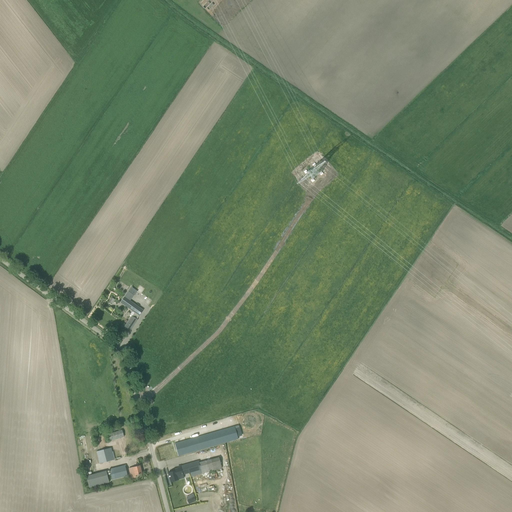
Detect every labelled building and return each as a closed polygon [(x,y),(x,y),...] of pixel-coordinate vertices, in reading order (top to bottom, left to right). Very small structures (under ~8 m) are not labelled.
[(134,295),(137,291),(131,287),(128,291),(134,295)] [(134,312),(128,322),(125,327),(130,330),(143,310),(130,301),(125,297),(120,303),(134,312)] [(253,426),(256,418),(248,415),(245,423),(253,426)] [(234,426),(175,444),(178,456),(238,439),(234,426)] [(108,435),(110,441),(124,437),(122,430),(108,435)] [(111,448),(107,449),(96,452),(99,464),(114,460),(111,448)] [(198,461),(180,466),(180,468),(182,473),(182,475),(195,471),(201,470),(202,474),(222,468),(219,457),(199,463),(198,461)] [(140,465),(128,468),(131,478),(135,477),(135,475),(142,474),(140,465)] [(125,466),(109,470),(112,479),(127,475),(125,466)] [(175,471),(168,473),(170,482),(178,480),(177,475),(179,474),(180,476),(182,475),(182,473),(180,468),(177,469),(175,469),(175,471)] [(106,471),(86,476),(89,487),(109,482),(106,471)] [(187,500),(189,504),(196,501),(195,500),(196,499),(195,496),(187,500)]
